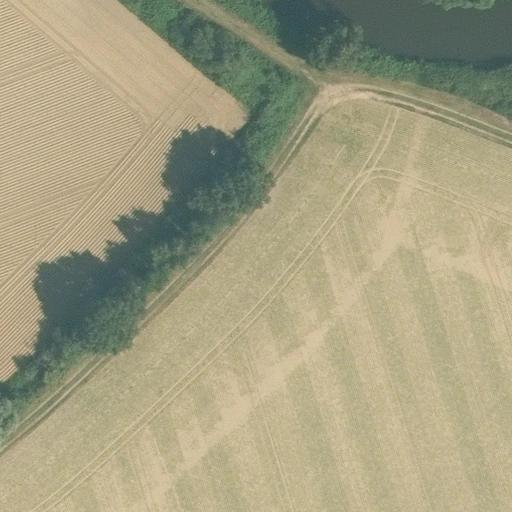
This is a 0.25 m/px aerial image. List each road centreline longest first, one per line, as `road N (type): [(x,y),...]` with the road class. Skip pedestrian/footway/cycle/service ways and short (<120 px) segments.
road 1 (track): [(511,134),(377,93),(330,88),(257,203),(0,447)]
road 2 (track): [(194,0),(330,88)]
